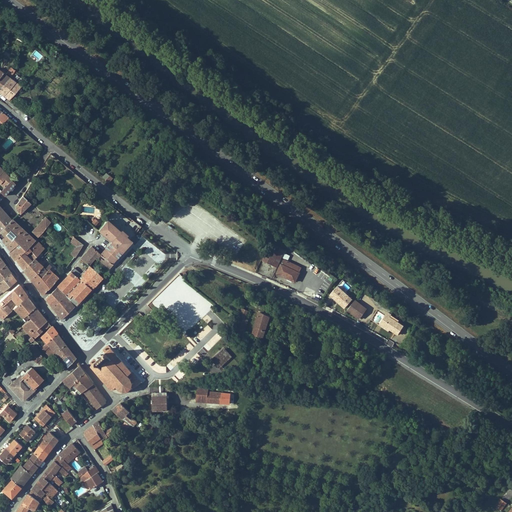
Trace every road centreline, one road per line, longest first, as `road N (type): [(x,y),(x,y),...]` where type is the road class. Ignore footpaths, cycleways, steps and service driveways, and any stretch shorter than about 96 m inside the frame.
road 1 (primary): [(10,0),(511,372)]
road 2 (tertiary): [(193,252),(328,314),(511,426)]
road 3 (tertiary): [(52,145),(193,252)]
road 4 (unclassified): [(193,252),(84,358)]
